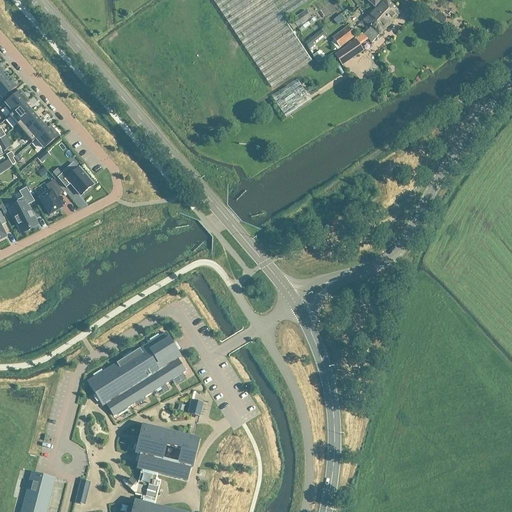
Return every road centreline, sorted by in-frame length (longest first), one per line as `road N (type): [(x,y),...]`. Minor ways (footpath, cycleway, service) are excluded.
road 1 (tertiary): [(295,304),(38,0)]
road 2 (residential): [(0,257),(117,189),(113,169),(0,36)]
road 3 (tertiary): [(295,304),(393,254),(460,145),(511,82)]
road 4 (residential): [(258,327),(207,359),(174,305),(83,363),(62,448)]
road 5 (residential): [(0,367),(46,358),(197,263),(211,263),(232,287)]
road 6 (tertiary): [(324,511),(331,406),(295,304)]
